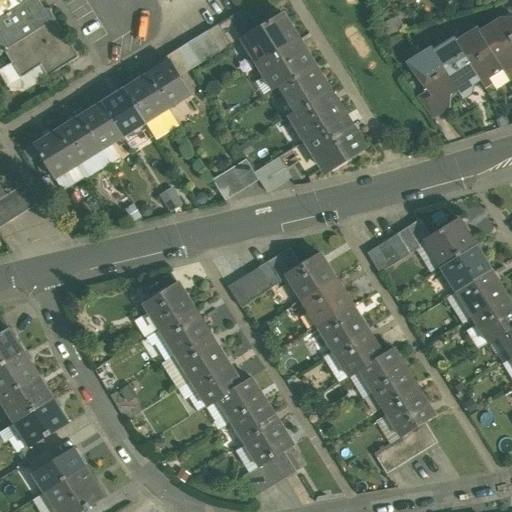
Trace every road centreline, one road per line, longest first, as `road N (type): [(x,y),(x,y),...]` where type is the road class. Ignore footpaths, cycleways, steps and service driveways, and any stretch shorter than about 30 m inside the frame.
road 1 (residential): [(37,273),(511,154)]
road 2 (residential): [(37,273),(70,356),(114,433),(160,492),(194,511)]
road 3 (residential): [(354,511),(511,481)]
